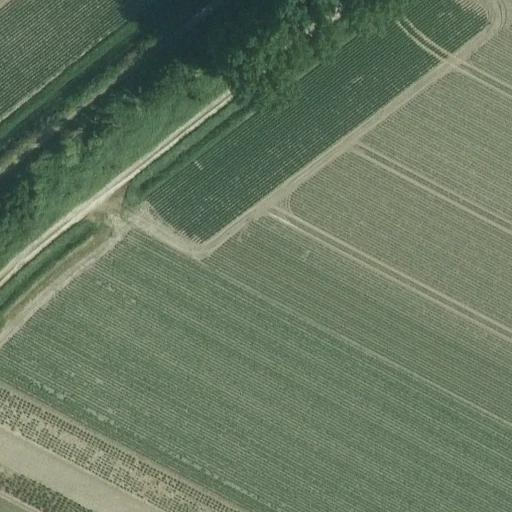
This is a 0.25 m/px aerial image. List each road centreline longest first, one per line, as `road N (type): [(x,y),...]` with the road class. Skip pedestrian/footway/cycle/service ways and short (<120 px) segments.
road 1 (track): [(0,280),(361,0)]
road 2 (track): [(0,182),(223,0)]
